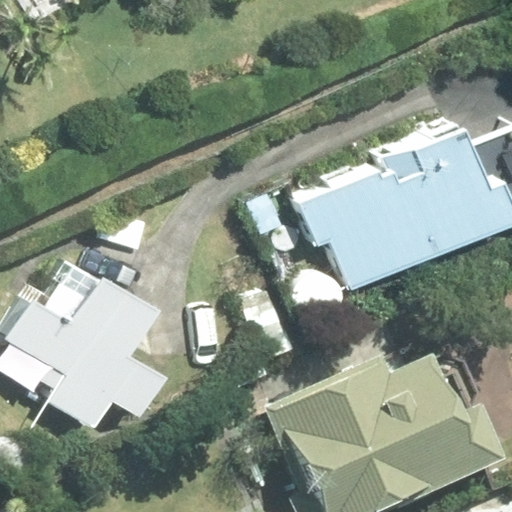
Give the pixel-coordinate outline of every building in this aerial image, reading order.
[(395,132),(406,153),(379,168),(372,154),(363,158),(360,154),(285,191),(307,234),(315,230),(339,278),(476,209),(486,227),(511,214),(511,135),(498,108),(450,132),(439,109),(395,132)] [(256,186),(236,196),(251,227),(271,217),(256,186)] [(16,282),(0,308),(0,328),(34,348),(24,365),(43,376),(35,388),(79,412),(96,383),(122,398),(147,357),(107,334),(135,284),(81,252),(52,304),(16,282)] [(285,348),(252,271),(218,286),(249,361),(223,372),(228,386),(257,374),(252,362),(285,348)] [(292,483),(273,493),(282,511),(358,511),(480,452),(455,398),(444,404),(426,365),(420,368),(409,349),(365,370),(358,355),(250,408),(274,457),(279,456),(292,483)]
